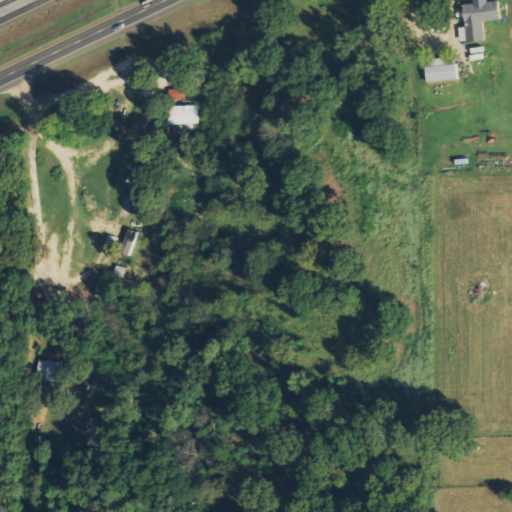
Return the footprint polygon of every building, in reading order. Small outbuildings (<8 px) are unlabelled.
[(488,40),(486,21),(504,20),(502,0),(483,0),(476,1),(476,3),(467,4),(469,26),(461,27),(463,42),(488,40)] [(430,81),(460,79),(459,57),(428,59),(430,81)] [(187,99),(186,89),(170,89),(171,100),(187,99)] [(198,105),(171,106),(172,116),(167,116),(168,126),(199,125),(198,105)] [(133,255),(141,232),(130,229),(122,252),(133,255)] [(35,380),(66,381),(66,361),(35,361),(35,380)]
